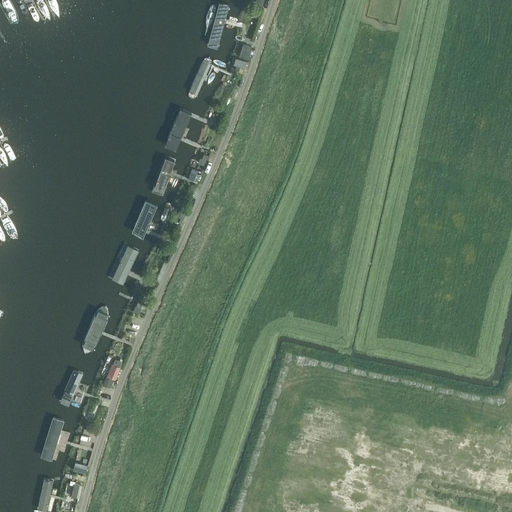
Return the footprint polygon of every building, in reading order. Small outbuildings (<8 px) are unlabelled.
[(229,6),(220,4),(208,46),(217,48),(229,6)] [(251,46),(243,44),(240,56),(247,58),(251,46)] [(207,58),(205,58),(204,59),(188,95),(188,96),(189,97),(193,99),(195,99),(196,97),(197,93),(200,87),(203,80),(210,63),(211,62),(211,61),(210,60),(207,58)] [(246,61),(235,58),(233,64),(241,66),(244,67),(246,61)] [(192,113),(181,108),(165,146),(175,151),(180,141),(185,128),(190,117),(192,113)] [(208,155),(204,154),(202,158),(200,158),(198,162),(203,165),(208,155)] [(175,162),(165,158),(152,192),(162,196),(167,183),(172,169),(175,162)] [(201,172),(192,169),(189,178),(197,181),(201,172)] [(158,205),(147,200),(132,233),(143,237),(145,232),(150,221),(158,205)] [(129,270),(138,250),(127,246),(112,280),(123,284),(127,275),(129,270)] [(147,300),(140,297),(137,305),(144,308),(147,300)] [(108,311),(106,307),(106,306),(105,306),(100,308),(96,310),(83,340),(82,345),(84,352),(85,353),(86,353),(93,350),(96,346),(101,335),(103,331),(109,316),(108,311)] [(142,309),(136,306),(133,312),(139,314),(142,309)] [(114,365),(112,364),(108,376),(115,379),(120,368),(114,365)] [(83,374),(73,370),(60,403),(69,407),(71,401),(79,383),(83,374)] [(113,379),(106,376),(104,383),(110,386),(113,379)] [(64,419),(53,415),(40,455),(52,459),(55,449),(62,425),(64,419)] [(87,465),(75,462),(73,469),(85,472),(86,469),(87,465)] [(54,480),(44,477),(37,509),(47,511),(52,490),(54,480)] [(80,483),(75,482),(74,485),(72,496),(76,497),(80,483)]
